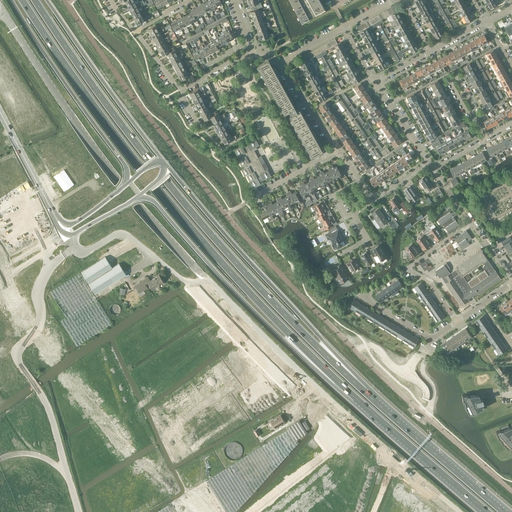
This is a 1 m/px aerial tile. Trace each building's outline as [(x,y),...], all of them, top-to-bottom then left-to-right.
[(153,0),(158,8),(163,5),(160,0),(153,0)] [(212,0),(210,0),(207,2),(211,10),(214,9),(213,8),(216,6),(212,0)] [(302,7),(298,0),(291,4),(294,11),(302,7)] [(307,0),(315,14),(326,8),(321,0),(307,0)] [(127,5),(130,10),(142,4),(141,1),(137,4),(136,1),(127,5)] [(211,10),(207,2),(202,5),(206,12),(209,10),(209,11),(211,10)] [(460,11),(466,7),(463,2),(457,5),(460,11)] [(421,11),(427,8),(424,3),(418,7),(421,11)] [(130,10),(132,15),(141,11),(139,8),(144,6),(142,4),(130,10)] [(202,14),(206,12),(202,5),(196,8),(201,16),(203,15),(202,14)] [(251,12),(253,17),(267,12),(266,10),(260,12),(258,9),(257,6),(252,8),(253,11),(251,12)] [(294,11),(298,17),(305,14),(302,7),(294,11)] [(461,13),(463,16),(469,12),(466,7),(460,11),(456,13),(457,15),(461,13)] [(191,10),(193,12),(195,18),(198,16),(199,17),(201,16),(196,8),(191,10)] [(421,11),(424,17),(430,13),(427,8),(421,11)] [(132,15),(135,20),(148,13),(147,11),(142,13),(141,11),(132,15)] [(397,11),(388,16),(391,21),(400,16),(397,11)] [(196,20),(195,18),(193,12),(187,15),(192,24),(194,23),(193,22),(196,20)] [(255,23),(263,20),(261,16),(268,14),(267,12),(253,17),(255,23)] [(424,17),(427,22),(433,19),(432,17),(435,14),(434,12),(430,14),(430,13),(424,17)] [(472,18),(469,12),(463,16),(466,23),(473,19),(472,18)] [(149,15),(148,13),(135,20),(138,25),(146,21),(144,18),(149,15)] [(309,20),(305,14),(298,17),(302,24),(309,20)] [(187,15),(182,18),(186,27),(190,25),(192,24),(187,15)] [(395,23),(396,25),(403,21),(400,16),(391,21),(390,22),(391,25),(395,23)] [(436,17),(433,19),(427,22),(429,28),(436,24),(434,21),(438,20),(436,17)] [(181,30),(183,29),(186,27),(182,18),(177,21),(181,30)] [(255,23),(257,29),(271,23),(270,21),(264,23),(263,20),(255,23)] [(171,24),(175,31),(176,34),(180,32),(179,31),(181,30),(177,21),(171,24)] [(395,30),(398,28),(399,30),(406,27),(403,21),(396,25),(397,25),(393,27),(395,30)] [(257,29),(259,34),(267,31),(266,28),(272,25),(271,23),(257,29)] [(429,28),(432,33),(439,29),(441,28),(438,23),(436,24),(429,28)] [(151,35),(167,26),(165,27),(164,26),(158,29),(156,25),(147,30),(149,32),(150,32),(151,35)] [(152,38),(153,40),(162,36),(160,32),(166,29),(165,29),(168,28),(167,26),(151,35),(153,38),(152,38)] [(225,28),(226,30),(223,31),(229,42),(231,41),(230,40),(233,39),(227,27),(225,28)] [(399,30),(402,35),(409,32),(406,27),(399,30)] [(369,33),(366,28),(360,32),(363,37),(369,33)] [(441,28),(439,29),(432,33),(435,38),(442,35),(440,32),(443,30),(442,28),(441,28)] [(219,32),(217,33),(223,44),(226,43),(226,44),(229,42),(223,31),(222,32),(222,31),(220,33),(219,32)] [(268,35),(267,31),(259,34),(261,40),(275,35),(274,32),(268,35)] [(405,41),(412,37),(409,32),(402,35),(405,41)] [(155,42),(157,45),(175,36),(174,33),(172,35),(171,35),(169,36),(164,39),(162,36),(153,40),(154,43),(155,42)] [(220,46),(223,44),(217,33),(215,34),(216,36),(212,38),(218,48),(220,47),(220,46)] [(363,37),(365,42),(372,39),(369,33),(363,37)] [(483,35),(478,37),(482,44),(487,42),(483,35)] [(157,49),(159,51),(168,46),(166,43),(176,37),(175,36),(157,45),(158,48),(157,49)] [(365,42),(368,47),(375,44),(373,41),(378,39),(376,36),(372,39),(365,42)] [(407,44),(408,46),(415,43),(412,37),(405,41),(401,43),(403,46),(407,44)] [(479,46),(482,44),(478,37),(473,40),(477,47),(478,49),(480,48),(479,46)] [(212,42),(209,44),(214,52),(216,51),(216,50),(218,49),(218,48),(212,38),(210,39),(212,42)] [(473,40),(468,43),(472,50),(477,47),(473,40)] [(202,43),(208,54),(211,53),(211,54),(214,52),(209,44),(206,46),(204,42),(202,43)] [(336,48),(337,51),(344,47),(341,42),(330,48),(332,50),(336,48)] [(202,48),(199,49),(203,58),(205,57),(205,56),(208,54),(202,43),(200,44),(202,48)] [(368,47),(371,53),(378,49),(377,47),(379,46),(377,43),(375,44),(368,47)] [(408,46),(400,51),(397,52),(400,58),(403,56),(402,53),(410,49),(411,51),(418,48),(415,43),(408,46)] [(466,53),(472,50),(468,43),(463,46),(466,53)] [(161,53),(162,56),(166,54),(175,49),(176,49),(175,47),(169,50),(168,46),(159,51),(160,54),(161,53)] [(463,46),(457,49),(461,56),(466,53),(463,46)] [(191,49),(197,60),(200,59),(201,60),(203,58),(199,49),(198,50),(196,47),(194,49),(193,48),(191,49)] [(347,52),(344,47),(337,51),(340,56),(347,52)] [(169,56),(170,59),(184,52),(183,50),(177,53),(175,49),(166,54),(168,57),(169,56)] [(374,58),(381,54),(378,49),(371,53),(373,55),(372,55),(374,58)] [(463,58),(461,56),(457,49),(452,52),(456,59),(457,61),(463,58)] [(488,59),(496,55),(493,50),(485,54),(488,59)] [(171,62),(172,65),(181,60),(179,57),(185,54),(184,52),(170,59),(172,62),(171,62)] [(340,56),(343,61),(349,58),(347,52),(340,56)] [(452,52),(447,55),(453,65),(455,64),(453,61),(456,59),(452,52)] [(374,58),(377,63),(384,60),(381,54),(374,58)] [(446,65),(450,62),(452,65),(453,65),(447,55),(442,57),(446,65)] [(490,62),(491,64),(498,60),(496,55),(488,59),(487,60),(488,63),(490,62)] [(446,65),(442,57),(436,60),(440,67),(443,72),(444,75),(447,73),(446,70),(445,71),(442,66),(446,65)] [(303,70),(309,66),(308,63),(313,61),(311,58),(306,61),(303,63),(302,60),(300,61),(301,64),(300,64),(303,70)] [(345,64),(346,67),(352,63),(349,58),(343,61),(339,64),(340,67),(345,64)] [(387,58),(384,60),(377,63),(380,69),(387,65),(385,62),(388,60),(387,58)] [(183,63),(181,60),(172,65),(174,67),(176,70),(189,63),(188,61),(183,63)] [(294,109),(272,69),(268,63),(270,62),(268,60),(257,66),(284,114),(287,113),(289,116),(289,117),(312,158),(323,152),(322,150),(321,150),(299,111),(300,111),(299,108),(296,107),(295,108),(294,109)] [(431,63),(435,70),(440,67),(436,60),(431,63)] [(494,69),(501,65),(498,60),(491,64),(494,69)] [(176,73),(178,75),(187,71),(185,67),(190,64),(189,63),(176,70),(177,72),(176,73)] [(349,72),(355,68),(352,63),(346,67),(349,72)] [(430,73),(435,70),(431,63),(426,66),(430,73)] [(462,66),(465,72),(472,68),(474,67),(473,65),(471,66),(469,63),(462,66)] [(303,70),(306,75),(312,71),(311,69),(314,67),(313,64),(309,66),(303,70)] [(233,70),(239,81),(241,85),(250,81),(241,65),(233,70)] [(494,69),(497,75),(504,71),(501,65),(494,69)] [(426,66),(421,69),(425,76),(430,73),(426,66)] [(349,72),(352,77),(358,73),(355,68),(349,72)] [(475,73),(472,68),(465,72),(468,77),(475,73)] [(421,78),(425,76),(421,69),(415,72),(420,81),(423,80),(421,78)] [(189,74),(187,71),(178,75),(179,78),(180,77),(182,80),(195,73),(194,71),(189,74)] [(309,80),(315,76),(312,71),(306,75),(309,80)] [(500,80),(507,76),(504,71),(497,75),(500,80)] [(415,72),(410,75),(415,83),(417,82),(416,81),(419,79),(420,81),(415,72)] [(355,83),(361,79),(358,73),(352,77),(347,79),(349,83),(353,80),(355,83)] [(468,77),(471,82),(478,78),(475,73),(468,77)] [(409,85),(414,82),(414,83),(415,83),(410,75),(405,78),(409,85)] [(309,80),(312,85),(320,81),(317,76),(315,76),(309,80)] [(499,81),(502,86),(510,81),(507,76),(500,80),(499,81)] [(399,81),(403,88),(405,91),(407,89),(406,86),(409,85),(405,78),(399,81)] [(471,82),(474,88),(481,84),(478,78),(471,82)] [(430,84),(433,90),(440,86),(437,80),(430,84)] [(312,85),(315,91),(324,86),(321,87),(319,84),(321,83),(320,81),(312,85)] [(504,88),(506,91),(511,87),(511,84),(510,81),(502,86),(500,87),(502,90),(504,88)] [(354,87),(357,92),(364,88),(360,83),(354,87)] [(474,88),(477,93),(484,89),(481,84),(474,88)] [(315,91),(317,96),(326,91),(324,86),(315,91)] [(433,90),(436,95),(443,91),(440,86),(433,90)] [(191,96),(193,99),(207,92),(205,90),(202,92),(200,88),(189,94),(190,97),(191,96)] [(327,91),(326,91),(317,96),(321,101),(329,97),(328,94),(333,91),(331,88),(327,91)] [(357,92),(361,97),(367,93),(364,88),(357,92)] [(477,93),(480,98),(487,94),(484,89),(477,93)] [(436,95),(439,100),(446,96),(443,91),(436,95)] [(193,102),(195,105),(204,100),(202,97),(208,94),(207,92),(193,99),(194,102),(193,102)] [(361,97),(364,102),(371,97),(367,93),(361,97)] [(409,103),(412,101),(419,97),(418,95),(415,97),(413,93),(406,97),(409,103)] [(480,98),(483,103),(490,100),(491,99),(490,97),(488,97),(487,94),(480,98)] [(449,101),(446,96),(439,100),(442,105),(449,101)] [(364,102),(368,107),(374,102),(371,97),(364,102)] [(412,108),(422,103),(421,100),(418,102),(416,99),(419,97),(412,101),(409,103),(412,108)] [(197,107),(199,109),(213,102),(212,100),(205,104),(204,100),(195,105),(196,107),(197,107)] [(491,102),(490,100),(483,103),(486,109),(494,104),(493,102),(491,102)] [(422,109),(422,110),(428,106),(430,105),(428,101),(428,102),(428,101),(426,102),(427,102),(426,103),(427,103),(421,107),(419,104),(422,103),(412,108),(415,113),(422,109)] [(442,105),(445,111),(452,107),(449,101),(442,105)] [(199,113),(200,116),(209,111),(208,108),(214,104),(213,102),(199,109),(200,112),(199,113)] [(319,107),(322,112),(329,107),(326,102),(319,107)] [(368,107),(371,112),(378,107),(374,102),(368,107)] [(415,113),(418,118),(427,114),(433,110),(430,105),(428,106),(430,109),(424,112),(422,110),(422,109),(415,113)] [(322,112),(326,117),(333,112),(334,111),(332,109),(331,109),(329,107),(322,112)] [(371,112),(374,117),(381,112),(378,107),(371,112)] [(455,112),(452,107),(445,111),(448,116),(455,112)] [(504,110),(499,113),(503,120),(508,117),(504,110)] [(204,120),(209,118),(218,113),(217,111),(211,114),(209,111),(200,116),(202,118),(203,117),(204,120)] [(326,117),(329,122),(336,117),(337,116),(335,114),(334,114),(333,112),(326,117)] [(381,112),(374,117),(373,118),(374,121),(376,119),(378,122),(384,117),(381,112)] [(448,116),(450,121),(458,117),(455,112),(448,116)] [(218,113),(209,118),(211,120),(212,120),(213,122),(226,115),(225,113),(220,116),(218,113)] [(498,123),(503,120),(499,113),(494,115),(498,123)] [(421,124),(428,120),(430,119),(427,114),(418,118),(421,124)] [(213,125),(215,128),(224,123),(222,120),(228,117),(226,115),(213,122),(214,125),(213,125)] [(494,115),(488,118),(492,125),(498,123),(494,115)] [(329,122),(333,127),(339,122),(336,117),(329,122)] [(378,122),(381,127),(388,122),(384,117),(378,122)] [(461,123),(458,117),(450,121),(453,127),(461,123)] [(487,128),(492,125),(488,118),(483,121),(487,128)] [(421,124),(424,129),(431,125),(434,124),(432,121),(429,123),(428,120),(421,124)] [(217,130),(219,133),(232,126),(231,124),(229,125),(227,122),(224,123),(215,128),(216,131),(217,130)] [(333,127),(336,132),(343,127),(344,126),(342,123),(341,124),(339,122),(333,127)] [(385,132),(391,127),(388,122),(381,127),(385,132)] [(424,129),(427,135),(434,131),(435,130),(434,128),(433,129),(431,125),(424,129)] [(219,136),(221,139),(229,134),(228,131),(233,128),(232,126),(219,133),(220,136),(219,136)] [(336,132),(339,136),(346,132),(343,127),(336,132)] [(385,132),(388,136),(395,132),(391,127),(385,132)] [(467,130),(462,133),(465,140),(471,137),(467,130)] [(429,140),(436,136),(434,131),(427,135),(429,140)] [(343,141),(349,137),(346,132),(339,136),(343,141)] [(388,136),(391,141),(398,137),(395,132),(388,136)] [(457,136),(460,143),(465,140),(462,133),(457,136)] [(231,138),(229,134),(221,139),(222,141),(223,141),(224,144),(238,136),(237,135),(231,138)] [(457,136),(451,139),(455,145),(460,143),(457,136)] [(242,146),(234,150),(238,157),(238,156),(240,159),(238,160),(241,167),(243,166),(244,168),(241,170),(245,176),(246,176),(253,188),(261,184),(259,182),(263,180),(271,176),(268,170),(268,169),(261,156),(258,158),(257,155),(255,152),(254,153),(253,151),(254,150),(257,149),(256,147),(259,145),(255,137),(246,142),(248,146),(243,148),(242,146)] [(343,141),(346,146),(353,141),(349,137),(343,141)] [(401,141),(398,137),(391,141),(394,146),(401,141)] [(439,154),(445,151),(441,144),(441,145),(438,140),(439,139),(437,137),(430,141),(431,142),(430,143),(433,149),(434,148),(436,150),(437,149),(439,154)] [(503,140),(507,148),(511,145),(511,144),(508,137),(503,140)] [(446,142),(450,148),(455,145),(451,139),(446,142)] [(444,143),(441,144),(445,151),(450,148),(446,142),(446,140),(443,142),(444,142),(443,143),(444,143)] [(497,143),(501,151),(507,148),(503,140),(497,143)] [(356,146),(358,145),(357,145),(356,143),(354,144),(353,141),(346,146),(349,151),(356,146)] [(492,146),(496,154),(501,151),(497,143),(492,146)] [(349,151),(353,156),(360,151),(358,149),(360,147),(358,145),(356,146),(349,151)] [(491,157),(496,154),(492,146),(486,149),(491,157)] [(353,156),(356,161),(363,156),(360,151),(353,156)] [(486,159),(482,151),(476,154),(481,162),(486,159)] [(404,156),(408,162),(413,159),(409,152),(404,156)] [(481,162),(476,154),(471,157),(475,165),(481,162)] [(356,161),(360,166),(366,161),(363,156),(356,161)] [(399,159),(403,166),(408,162),(404,156),(399,159)] [(466,160),(470,168),(475,165),(471,157),(466,160)] [(394,162),(398,169),(403,166),(399,159),(394,162)] [(461,163),(465,171),(470,168),(466,160),(461,163)] [(370,166),(366,161),(360,166),(363,171),(370,166)] [(389,166),(394,173),(398,169),(394,162),(389,166)] [(455,166),(459,174),(465,171),(461,163),(455,166)] [(331,167),(336,177),(339,175),(341,179),(343,177),(345,175),(340,168),(339,169),(337,166),(334,167),(333,165),(331,167)] [(384,169),(389,176),(394,173),(389,166),(384,169)] [(450,169),(454,177),(459,174),(455,166),(450,169)] [(330,170),(327,171),(333,183),(335,182),(333,178),(336,177),(331,167),(329,168),(330,170)] [(379,173),(384,179),(389,176),(384,169),(379,173)] [(331,184),(333,183),(327,171),(325,173),(324,171),(321,172),(327,182),(329,181),(331,184)] [(320,175),(318,177),(324,188),(326,187),(324,184),(327,182),(321,172),(319,173),(320,175)] [(374,176),(379,183),(384,179),(379,173),(374,176)] [(322,189),(324,188),(318,177),(315,178),(314,176),(312,177),(317,187),(320,186),(322,189)] [(379,183),(374,176),(369,180),(374,186),(379,183)] [(426,190),(427,189),(429,191),(433,188),(432,186),(425,176),(419,180),(426,190)] [(311,180),(308,182),(314,194),(316,193),(314,189),(317,187),(312,177),(310,178),(311,180)] [(304,181),(302,183),(308,193),(310,191),(312,195),(314,194),(308,182),(305,183),(304,181)] [(304,194),(308,193),(302,183),(300,184),(301,186),(298,187),(304,199),(306,198),(304,194)] [(419,192),(416,194),(410,186),(404,191),(412,202),(421,195),(419,192)] [(289,192),(294,202),(297,201),(299,204),(302,203),(295,191),(292,193),(291,191),(289,192)] [(288,195),(285,197),(292,209),(294,207),(292,204),(294,202),(289,192),(287,193),(288,195)] [(281,197),(279,198),(285,208),(288,206),(290,210),(292,209),(285,197),(282,198),(281,197)] [(406,213),(409,211),(402,202),(400,204),(395,197),(389,201),(393,207),(393,208),(392,209),(394,212),(395,213),(397,213),(398,212),(399,210),(398,209),(401,207),(404,210),(406,213)] [(276,202),(282,214),(284,213),(282,209),(285,208),(279,198),(277,199),(278,201),(276,202)] [(317,204),(312,207),(315,212),(327,205),(326,202),(323,203),(322,201),(317,204)] [(272,202),(270,203),(275,213),(278,211),(280,215),(281,214),(282,214),(276,202),(273,204),(272,202)] [(272,215),(275,213),(270,203),(268,204),(269,206),(266,208),(267,210),(260,214),(263,220),(267,217),(269,221),(274,218),(272,215)] [(315,212),(313,213),(314,216),(316,214),(317,215),(318,218),(322,215),(323,217),(327,215),(326,213),(325,211),(329,209),(327,205),(315,212)] [(451,207),(440,214),(442,217),(438,220),(442,226),(443,225),(449,233),(460,226),(453,217),(456,214),(451,207)] [(371,213),(375,218),(372,220),(378,228),(388,221),(378,208),(371,213)] [(322,215),(318,218),(322,224),(334,218),(332,214),(328,217),(327,215),(323,217),(322,215)] [(322,224),(319,226),(321,228),(323,227),(325,230),(331,227),(333,226),(331,223),(336,221),(334,218),(322,224)] [(395,219),(389,223),(393,229),(399,225),(395,219)] [(429,234),(427,235),(431,241),(435,238),(436,240),(442,236),(435,227),(434,224),(430,227),(431,229),(428,232),(429,234)] [(345,240),(344,239),(339,229),(332,233),(331,232),(326,235),(328,240),(330,239),(333,243),(332,244),(335,249),(340,246),(341,247),(346,245),(343,240),(345,240)] [(462,250),(469,245),(467,242),(471,239),(466,230),(453,239),(454,239),(462,250)] [(428,243),(431,241),(427,235),(426,233),(419,238),(419,239),(417,241),(423,250),(430,245),(428,243)] [(418,247),(416,249),(412,243),(405,248),(406,249),(405,250),(408,254),(406,256),(409,260),(419,253),(418,252),(420,250),(418,247)] [(382,261),(387,258),(380,245),(379,245),(377,246),(377,247),(372,249),(371,249),(375,256),(378,254),(382,261)] [(449,271),(449,269),(450,267),(446,263),(444,264),(435,271),(439,277),(441,276),(446,283),(461,305),(469,300),(468,299),(469,298),(472,296),(478,292),(478,293),(501,278),(495,270),(493,271),(485,260),(487,259),(482,251),(482,250),(482,249),(481,248),(480,248),(480,249),(477,251),(477,250),(455,265),(457,268),(456,269),(455,269),(456,269),(452,272),(450,273),(449,271)] [(372,263),(376,261),(372,254),(369,256),(366,252),(361,255),(363,258),(362,259),(364,262),(365,262),(367,266),(372,263)] [(95,294),(121,277),(126,275),(119,264),(112,268),(105,257),(81,272),(95,294)] [(352,271),(360,267),(355,258),(346,263),(348,267),(349,266),(352,271)] [(349,279),(344,270),(341,272),(339,267),(332,271),(337,280),(338,279),(340,284),(349,279)] [(66,317),(96,298),(80,273),(50,291),(66,317)] [(145,284),(148,282),(152,289),(164,282),(159,275),(150,280),(148,277),(142,280),(143,281),(134,286),(135,288),(136,288),(139,293),(140,294),(144,291),(143,290),(147,288),(145,284)] [(392,284),(397,291),(403,287),(398,280),(392,284)] [(414,287),(418,293),(425,288),(421,283),(414,287)] [(387,288),(392,294),(397,291),(392,284),(387,288)] [(381,292),(386,298),(392,294),(387,288),(381,292)] [(429,294),(425,288),(418,293),(422,299),(429,294)] [(380,302),(386,298),(381,292),(375,296),(380,302)] [(433,300),(429,294),(422,299),(426,305),(433,300)] [(96,298),(66,317),(61,320),(77,346),(112,324),(96,298)] [(349,307),(356,311),(360,304),(354,300),(349,307)] [(437,305),(433,300),(426,305),(430,310),(437,305)] [(503,305),(500,307),(506,315),(511,311),(511,305),(509,301),(506,303),(504,304),(503,305)] [(122,310),(122,309),(121,307),(120,306),(119,305),(118,304),(116,304),(114,304),(113,304),(111,305),(110,306),(110,307),(109,308),(109,310),(109,311),(110,312),(110,313),(111,314),(112,315),(113,315),(114,316),(115,316),(117,316),(118,316),(119,315),(120,314),(121,312),(121,311),(122,310)] [(366,307),(360,304),(356,311),(361,315),(366,307)] [(441,311),(437,305),(430,310),(434,316),(441,311)] [(372,311),(366,307),(361,315),(367,318),(372,311)] [(378,314),(372,311),(367,318),(373,322),(378,314)] [(445,317),(441,311),(434,316),(438,322),(445,317)] [(384,318),(378,314),(373,322),(379,325),(384,318)] [(476,321),(480,327),(488,321),(484,315),(476,321)] [(379,325),(385,329),(389,322),(384,318),(379,325)] [(492,327),(488,321),(480,327),(484,332),(492,327)] [(395,325),(389,322),(385,329),(391,333),(395,325)] [(391,333),(397,336),(401,329),(395,325),(391,333)] [(441,345),(448,356),(458,349),(456,347),(472,336),(466,327),(441,345)] [(484,332),(488,338),(496,332),(492,327),(484,332)] [(407,332),(401,329),(397,336),(403,340),(407,332)] [(403,340),(409,343),(413,336),(407,332),(403,340)] [(500,338),(496,332),(488,338),(492,344),(500,338)] [(419,340),(413,336),(409,343),(415,347),(419,340)] [(500,338),(492,344),(496,349),(504,344),(500,338)] [(508,349),(504,344),(496,349),(500,355),(508,349)] [(467,395),(466,395),(465,395),(462,396),(462,395),(463,403),(466,410),(466,409),(470,415),(474,413),(474,412),(473,411),(475,410),(476,411),(482,407),(480,403),(482,402),(482,399),(479,400),(478,399),(478,397),(476,397),(476,396),(476,395),(469,396),(469,397),(467,398),(467,396),(467,395)] [(271,421),(275,428),(284,422),(280,415),(271,421)] [(307,433),(306,430),(301,423),(299,420),(288,427),(289,428),(296,440),(307,433)] [(305,421),(301,423),(306,430),(309,428),(305,421)] [(206,481),(225,511),(234,511),(252,495),(298,443),(296,440),(289,428),(206,481)] [(500,430),(496,432),(498,439),(499,439),(499,438),(503,445),(503,444),(508,449),(509,449),(508,449),(511,445),(511,444),(511,445),(511,443),(511,442),(511,429),(510,429),(509,428),(502,430),(503,431),(503,432),(501,432),(500,431),(500,430)] [(241,452),(241,450),(240,448),(240,447),(239,446),(237,444),(236,444),(234,443),(232,443),(231,443),(229,444),(228,445),(226,446),(225,447),(225,449),(224,450),(224,452),(224,454),(225,455),(226,457),(227,458),(228,459),(230,460),(231,460),(233,460),(235,460),(236,459),(237,459),(239,457),(240,456),(241,455),(241,453),(241,452)]
